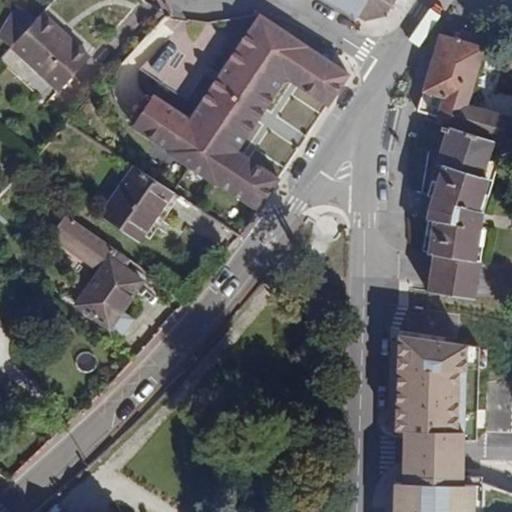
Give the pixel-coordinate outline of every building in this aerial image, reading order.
[(329,0),(362,19),(386,13),(391,4),(384,0),(329,0)] [(0,39),(11,46),(35,20),(17,4),(0,32),(0,39)] [(35,20),(11,46),(59,91),(89,55),(42,13),(35,20)] [(216,181),(257,211),(278,179),(238,150),(287,80),(327,107),(348,73),(262,15),(190,120),(154,95),(145,108),(133,126),(168,150),(168,153),(213,184),(216,181)] [(459,40),(441,34),(418,110),(439,117),(437,122),(450,126),(492,140),(511,146),(511,118),(466,104),(487,34),(462,26),(459,40)] [(511,41),(508,40),(502,65),(511,67),(511,41)] [(492,140),(450,126),(438,163),(442,165),(436,182),(429,205),(428,218),(433,219),(428,252),(435,253),(473,259),(481,210),(477,208),(487,178),(481,175),(486,160),(492,140)] [(497,162),(486,160),(481,175),(487,178),(492,180),(497,162)] [(138,240),(173,191),(135,166),(101,215),(138,240)] [(429,205),(436,182),(425,178),(417,202),(429,205)] [(116,247),(68,214),(55,234),(101,269),(109,258),(116,247)] [(473,259),(435,253),(428,291),(478,298),(484,260),(473,259)] [(109,328),(142,281),(109,258),(101,269),(76,305),(109,328)] [(476,433),(479,347),(396,334),(396,433),(402,433),(465,435),(476,433)] [(465,435),(402,433),(402,452),(402,478),(465,479),(465,450),(465,435)] [(402,478),(398,478),(397,511),(480,511),(481,487),(465,479),(402,478)]
